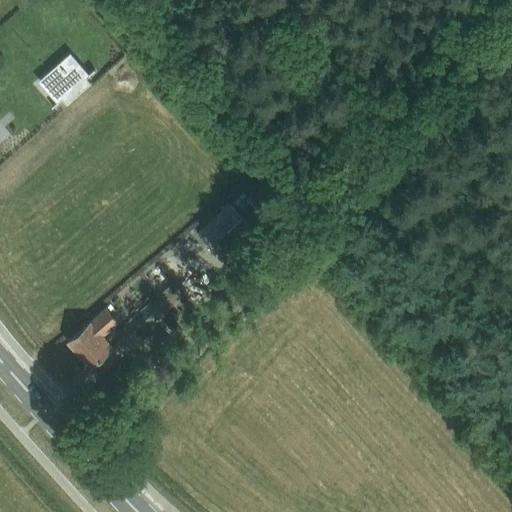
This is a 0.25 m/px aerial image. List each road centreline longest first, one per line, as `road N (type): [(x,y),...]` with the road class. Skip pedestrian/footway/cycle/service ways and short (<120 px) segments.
road 1 (track): [(46,465),(101,425),(323,179)]
road 2 (secondary): [(136,511),(0,373)]
